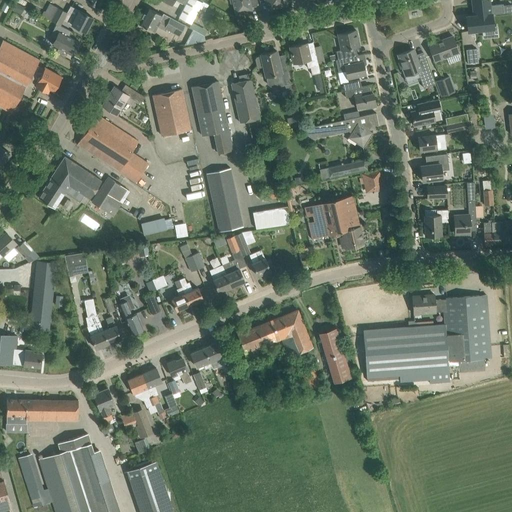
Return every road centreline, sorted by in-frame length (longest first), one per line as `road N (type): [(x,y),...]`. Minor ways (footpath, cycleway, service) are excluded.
road 1 (tertiary): [(414,263),(319,277),(76,379),(0,379)]
road 2 (residential): [(414,263),(401,144),(375,45)]
road 3 (residential): [(98,56),(121,67),(305,25)]
road 4 (tertiary): [(0,209),(98,56)]
road 5 (unknown): [(76,92),(133,131),(164,180)]
